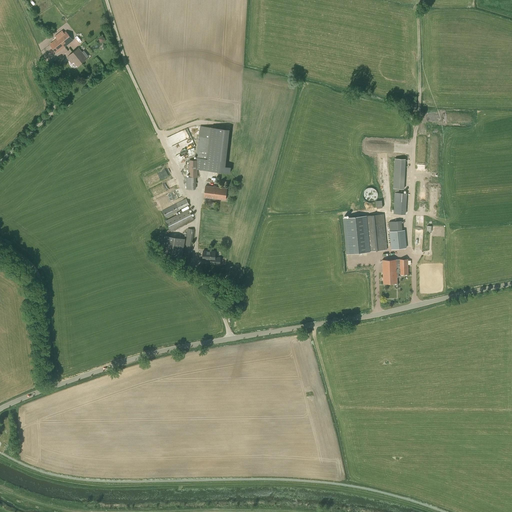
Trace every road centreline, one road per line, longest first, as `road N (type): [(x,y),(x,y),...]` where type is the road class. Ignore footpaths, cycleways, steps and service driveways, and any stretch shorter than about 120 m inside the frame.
road 1 (unclassified): [(50,388),(178,347),(511,285)]
road 2 (unclassified): [(50,388),(40,282),(0,239)]
road 3 (track): [(158,132),(105,0)]
